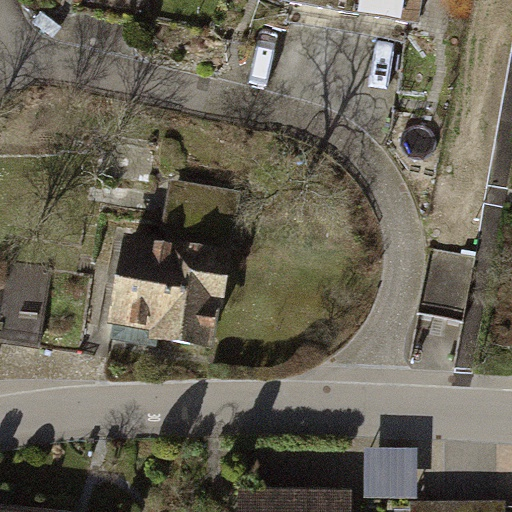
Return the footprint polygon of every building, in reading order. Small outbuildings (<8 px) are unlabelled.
[(286,0),(285,7),(419,29),(423,0),(286,0)] [(184,252),(131,244),(116,345),(215,360),(223,311),(232,312),(250,199),(172,187),(165,238),(186,241),(184,252)] [(473,260),(431,251),(418,310),(443,315),(460,319),(473,260)] [(417,448),(364,448),(363,498),(417,499),(417,448)] [(346,511),(347,493),(237,492),(236,511),(346,511)] [(505,511),(506,503),(410,503),(410,510),(391,510),(391,511),(505,511)]
